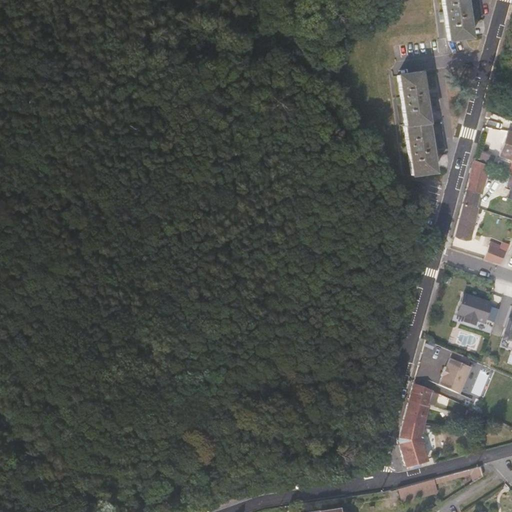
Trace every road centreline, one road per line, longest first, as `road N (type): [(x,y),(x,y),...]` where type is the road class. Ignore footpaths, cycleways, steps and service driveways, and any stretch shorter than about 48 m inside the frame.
road 1 (residential): [(505,0),(434,252)]
road 2 (residential): [(434,252),(375,483)]
road 3 (unknown): [(489,56),(431,59),(456,171)]
road 4 (residential): [(375,483),(229,511)]
road 5 (residential): [(498,455),(375,483)]
